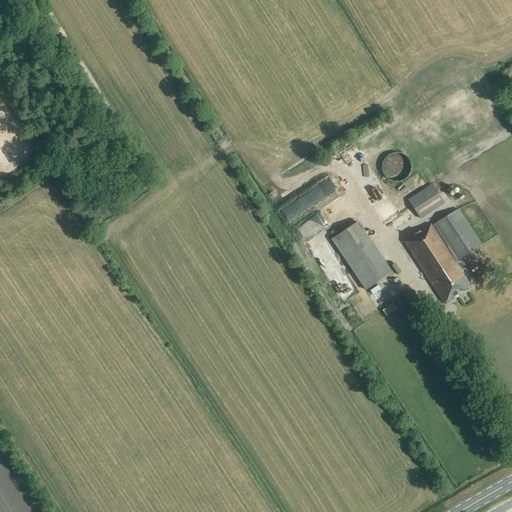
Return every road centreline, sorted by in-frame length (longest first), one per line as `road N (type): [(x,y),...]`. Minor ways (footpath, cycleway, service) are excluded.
road 1 (track): [(511,436),(383,240)]
road 2 (track): [(9,0),(139,185)]
road 3 (track): [(511,47),(335,163)]
